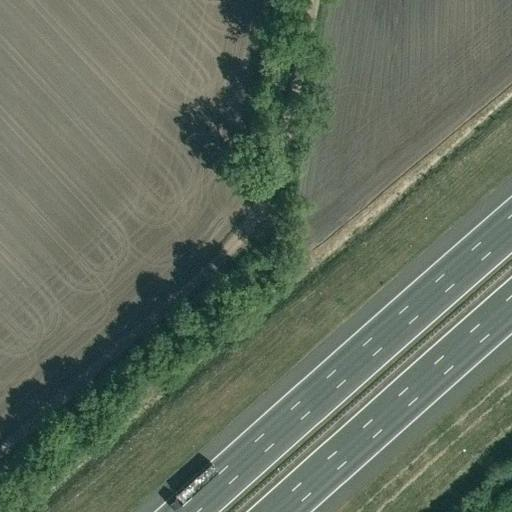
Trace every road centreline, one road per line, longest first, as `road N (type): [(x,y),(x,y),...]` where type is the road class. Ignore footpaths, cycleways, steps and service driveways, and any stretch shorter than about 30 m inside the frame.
road 1 (track): [(314,0),(268,187),(239,242),(0,450)]
road 2 (motorway): [(511,224),(186,511)]
road 3 (motorway): [(279,511),(511,305)]
